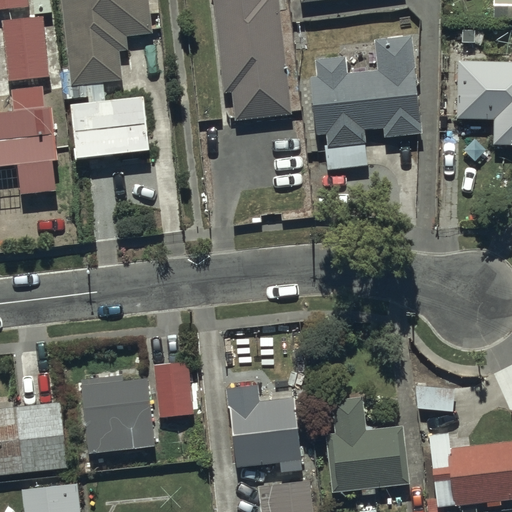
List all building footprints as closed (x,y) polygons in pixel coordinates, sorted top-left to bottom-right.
[(0,0),(0,13),(30,9),(29,0),(0,0)] [(145,0),(60,0),(68,75),(62,75),(65,106),(91,103),(90,90),(121,87),(118,58),(128,57),(126,44),(150,41),(145,0)] [(291,122),(276,0),(212,0),(224,98),(229,97),(233,129),(291,122)] [(511,0),(493,0),(492,24),(511,25),(511,0)] [(43,24),(1,29),(8,87),(50,81),(43,24)] [(345,65),(315,67),(317,82),(309,83),(314,142),(322,141),(325,176),(367,172),(363,137),(383,136),(384,144),(420,140),(412,44),(373,47),(376,77),(346,80),(345,65)] [(511,69),(458,69),(458,127),(493,127),(493,153),(511,153),(511,69)] [(14,120),(0,121),(0,176),(17,174),(20,202),(55,198),(52,168),(57,168),(51,115),(45,116),(42,93),(11,97),(14,120)] [(142,106),(70,114),(76,166),(148,158),(142,106)] [(155,365),(160,416),(195,413),(189,361),(155,365)] [(148,378),(123,380),(123,374),(81,379),(89,451),(155,445),(148,378)] [(256,393),(226,396),(235,477),(262,474),(263,484),(302,480),(301,472),(314,470),(312,455),(298,457),(293,405),(257,408),(256,393)] [(0,407),(0,474),(69,467),(62,401),(0,407)] [(328,442),(332,498),(361,496),(362,501),(377,500),(376,495),(409,493),(404,433),(366,436),(363,405),(331,408),(334,441),(328,442)] [(449,440),(428,442),(435,502),(427,503),(427,511),(478,511),(486,511),(485,511),(493,511),(499,511),(499,508),(511,506),(511,445),(450,452),(449,440)] [(81,511),(78,483),(22,489),(25,511),(81,511)] [(314,511),(311,485),(258,491),(259,511),(314,511)]
